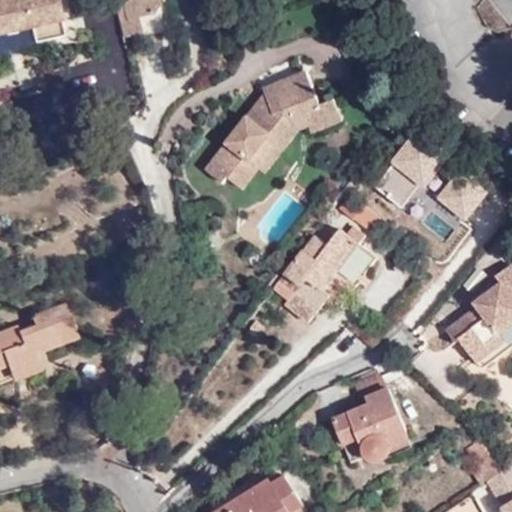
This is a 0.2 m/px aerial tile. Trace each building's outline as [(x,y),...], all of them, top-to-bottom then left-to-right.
[(63,39),(56,0),(5,0),(0,1),(0,32),(33,26),(36,43),(63,39)] [(122,0),(128,28),(154,22),(163,9),(155,0),(122,0)] [(264,88),(265,92),(271,106),(259,121),(249,114),(207,169),(223,181),(228,175),(242,185),(259,164),(265,169),(297,128),(309,123),(310,122),(306,109),(321,104),(320,103),(308,70),(264,88)] [(271,106),(265,92),(249,114),(259,121),(271,106)] [(334,98),(320,103),(321,104),(306,109),(310,122),(309,123),(311,130),(342,118),(334,98)] [(409,131),(394,149),(414,164),(427,146),(409,131)] [(451,168),(431,196),(448,210),(469,183),(451,168)] [(347,197),(339,206),(342,209),(349,199),(347,197)] [(349,199),(342,209),(371,231),(381,216),(364,202),(360,207),(349,199)] [(309,252),(308,255),(304,253),(278,287),(292,298),(287,303),(310,321),(329,297),(321,290),(364,235),(354,226),(347,233),(340,228),(329,242),(317,258),(309,252)] [(315,231),(302,247),(309,252),(322,236),(315,231)] [(322,236),(309,252),(317,258),(329,242),(322,236)] [(302,247),(273,284),(278,287),(304,253),(308,255),(309,252),(302,247)] [(511,264),(511,263),(496,273),(501,282),(475,301),(481,308),(471,316),(468,312),(448,327),(454,334),(454,341),(460,336),(482,366),(496,357),(502,366),(511,353),(511,352),(511,264)] [(13,381),(40,371),(33,353),(75,338),(62,303),(28,315),(31,323),(15,330),(14,325),(0,329),(0,352),(1,352),(7,367),(13,381)] [(425,326),(427,347),(449,345),(447,324),(425,326)] [(352,385),(362,406),(371,402),(369,395),(389,386),(382,371),(352,385)] [(371,402),(362,406),(335,418),(354,461),(365,455),(370,461),(374,463),(384,462),(391,457),(394,450),(392,443),(410,434),(389,386),(369,395),(371,402)] [(474,464),(488,453),(478,439),(464,448),(474,464)] [(469,468),(480,483),(486,478),(503,467),(490,451),(488,453),(474,464),(469,468)] [(486,478),(489,483),(506,471),(511,466),(511,464),(509,462),(503,467),(486,478)] [(489,483),(505,511),(511,511),(511,466),(506,471),(489,483)] [(268,475),(211,511),(291,511),(291,510),(307,501),(286,471),(272,480),(268,475)]
